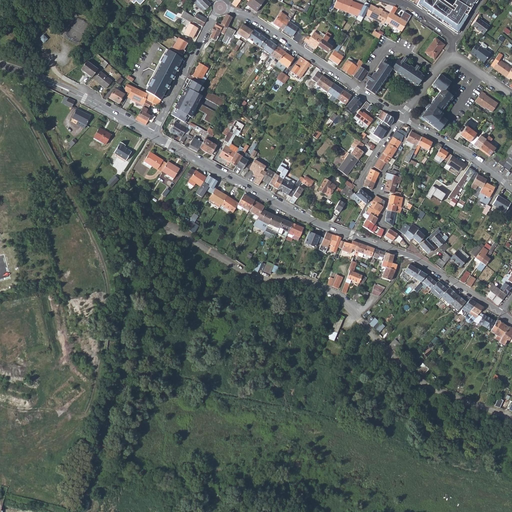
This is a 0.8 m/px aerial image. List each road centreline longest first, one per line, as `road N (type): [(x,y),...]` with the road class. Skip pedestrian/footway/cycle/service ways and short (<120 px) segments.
road 1 (tertiary): [(415,258),(293,212),(151,135)]
road 2 (residential): [(219,7),(254,19),(400,117)]
road 3 (residential): [(151,135),(219,7)]
road 4 (residential): [(511,189),(400,117)]
